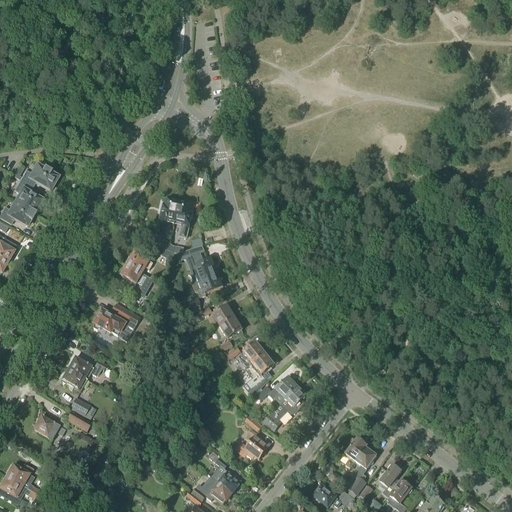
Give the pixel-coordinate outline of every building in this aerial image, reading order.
[(20,182),(32,190),(35,184),(50,193),(58,179),(57,179),(58,176),(51,172),(50,173),(44,170),(43,171),(36,167),(31,176),(26,172),(20,182)] [(29,195),(32,190),(20,182),(14,193),(20,196),(15,204),(35,216),(36,217),(44,203),(29,195)] [(176,225),(180,205),(165,202),(160,223),(167,225),(167,223),(176,225)] [(31,223),(35,216),(15,204),(10,212),(4,209),(0,216),(0,220),(10,227),(14,221),(26,229),(30,223),(31,223)] [(180,205),(176,225),(183,227),(180,239),(187,240),(194,209),(180,205)] [(0,231),(5,235),(8,229),(0,224),(0,231)] [(169,246),(170,246),(161,240),(157,246),(163,249),(166,251),(169,246)] [(0,260),(7,265),(8,264),(9,264),(11,260),(10,259),(14,254),(0,245),(0,260)] [(169,246),(166,251),(175,256),(177,256),(179,251),(178,249),(174,248),(170,246),(169,246)] [(175,256),(166,251),(163,249),(158,256),(171,263),(175,256)] [(200,255),(185,261),(190,274),(188,274),(194,287),(199,285),(216,278),(214,272),(209,260),(203,263),(200,255)] [(129,260),(126,266),(128,267),(127,268),(135,272),(142,277),(142,276),(143,276),(145,272),(146,271),(149,272),(150,273),(150,272),(152,269),(153,267),(140,259),(134,256),(133,257),(134,257),(131,262),(129,260)] [(121,277),(121,278),(130,283),(127,288),(130,290),(129,291),(134,294),(135,295),(135,294),(137,296),(138,297),(138,296),(143,299),(147,293),(144,291),(150,281),(142,276),(142,277),(135,272),(127,268),(125,272),(122,278),(121,277)] [(194,287),(192,288),(194,295),(197,293),(198,296),(200,301),(205,299),(205,298),(205,297),(214,293),(221,291),(223,290),(221,285),(219,285),(216,278),(199,285),(194,287)] [(202,307),(199,301),(189,305),(191,311),(202,307)] [(111,316),(109,318),(114,321),(117,323),(120,319),(136,328),(140,320),(117,306),(111,316)] [(197,324),(212,315),(209,309),(194,318),(197,324)] [(227,309),(213,318),(220,330),(234,321),(234,320),(236,319),(232,313),(230,314),(227,309)] [(164,313),(159,311),(154,319),(160,321),(164,313)] [(97,323),(94,328),(94,331),(98,333),(100,332),(102,329),(109,333),(111,335),(117,338),(128,343),(134,332),(136,328),(120,319),(117,323),(114,321),(109,318),(102,314),(100,318),(97,318),(96,321),(97,323)] [(220,330),(217,332),(221,339),(224,337),(228,342),(234,338),(236,337),(237,339),(240,337),(243,336),(242,334),(241,333),(242,333),(238,327),(240,326),(237,321),(235,322),(234,321),(220,330)] [(153,329),(148,340),(154,343),(160,333),(153,329)] [(233,348),(230,343),(220,349),(223,355),(233,348)] [(254,347),(238,359),(240,362),(243,365),(247,371),(265,357),(264,356),(265,355),(261,349),(260,351),(256,345),(254,347)] [(231,362),(241,354),(237,350),(228,357),(231,362)] [(247,371),(245,372),(253,382),(246,387),(249,392),(247,393),(252,399),(268,384),(266,382),(270,379),(266,374),(274,368),(269,362),(270,362),(267,357),(265,358),(265,357),(247,371)] [(70,367),(68,369),(69,371),(68,372),(83,381),(87,375),(90,377),(91,376),(96,379),(98,378),(102,372),(103,373),(107,367),(98,363),(93,372),(86,368),(87,367),(75,360),(71,366),(70,367)] [(65,378),(61,384),(67,388),(73,391),(73,390),(80,394),(82,391),(82,390),(83,390),(87,383),(83,381),(68,372),(67,374),(66,374),(64,376),(65,378)] [(272,394),(269,398),(274,403),(275,403),(280,407),(285,402),(297,390),(288,382),(278,391),(277,390),(272,394)] [(262,402),(272,393),(267,388),(258,397),(262,402)] [(280,408),(271,417),(279,423),(287,415),(289,417),(290,418),(292,418),(294,418),(295,417),(304,407),(301,404),(306,399),(297,390),(285,402),(280,407),(280,408)] [(83,419),(90,408),(76,401),(70,412),(83,419)] [(71,413),(66,423),(86,435),(92,425),(71,413)] [(271,417),(264,426),(266,428),(265,429),(271,434),(271,433),(274,434),(281,425),(279,423),(271,417)] [(244,424),(257,435),(263,429),(250,418),(244,424)] [(61,439),(65,433),(41,420),(33,432),(47,440),(51,433),(61,439)] [(259,463),(270,449),(256,438),(251,434),(245,441),(250,445),(247,449),(242,445),(235,454),(245,461),(247,458),(253,462),(255,459),(259,463)] [(351,449),(344,459),(349,463),(346,468),(350,471),(355,464),(355,465),(366,451),(367,449),(356,442),(356,443),(352,441),(348,446),(351,449)] [(355,477),(353,479),(357,482),(358,481),(361,484),(362,483),(364,480),(362,478),(376,459),(366,451),(355,465),(360,468),(356,474),(357,474),(355,477)] [(209,460),(219,468),(220,469),(211,481),(232,497),(240,486),(224,473),(229,467),(213,455),(209,460)] [(7,477),(5,479),(30,494),(37,498),(42,501),(45,497),(39,493),(29,487),(33,480),(29,478),(32,472),(23,467),(20,473),(12,468),(11,471),(9,471),(6,475),(7,477)] [(395,482),(401,474),(393,468),(381,485),(388,490),(383,496),(389,500),(390,499),(391,498),(393,494),(400,486),(395,482)] [(327,481),(326,482),(331,485),(336,489),(337,489),(342,482),(332,474),(328,479),(328,480),(327,481)] [(0,497),(16,507),(23,496),(39,506),(42,501),(37,498),(30,494),(5,479),(4,482),(2,482),(0,485),(0,487),(0,488),(0,497)] [(201,503),(203,505),(209,509),(215,502),(223,508),(232,497),(211,481),(210,481),(202,491),(199,488),(192,495),(192,496),(201,503)] [(357,482),(350,492),(357,497),(365,485),(362,483),(361,484),(358,481),(357,482)] [(391,498),(390,499),(389,500),(387,503),(388,504),(387,506),(395,511),(405,511),(406,511),(401,507),(400,507),(411,491),(410,491),(412,489),(406,485),(404,486),(402,484),(401,485),(400,486),(393,494),(391,498)] [(360,498),(357,503),(361,506),(364,502),(365,502),(373,492),(367,488),(360,498)] [(337,502),(320,490),(317,494),(316,493),(313,498),(314,498),(313,500),(314,501),(312,503),(317,507),(319,504),(327,511),(331,505),(337,510),(341,505),(348,511),(355,502),(343,494),(337,502)] [(192,495),(190,494),(185,499),(199,509),(203,505),(201,503),(192,496),(192,495)] [(99,505),(103,500),(98,495),(94,500),(99,505)] [(42,501),(39,506),(45,510),(51,501),(45,497),(42,501)] [(107,498),(101,505),(107,510),(113,503),(107,498)] [(440,511),(444,507),(433,499),(424,511),(422,510),(420,511),(440,511)] [(372,503),(367,510),(370,511),(378,511),(381,509),(372,503)]
